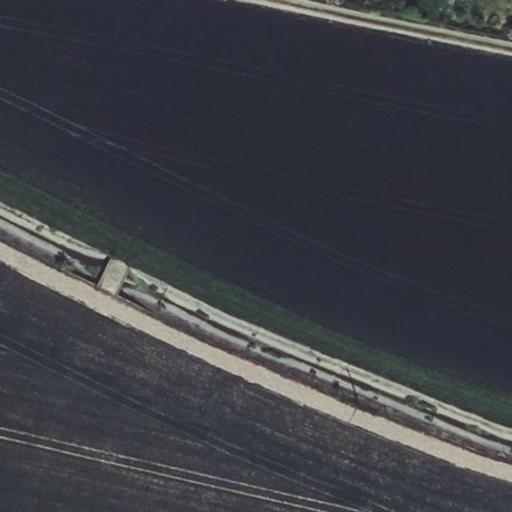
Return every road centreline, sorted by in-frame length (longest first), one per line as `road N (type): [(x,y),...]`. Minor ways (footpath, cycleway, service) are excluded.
road 1 (track): [(0,245),(378,420),(511,458)]
road 2 (track): [(511,50),(263,0)]
